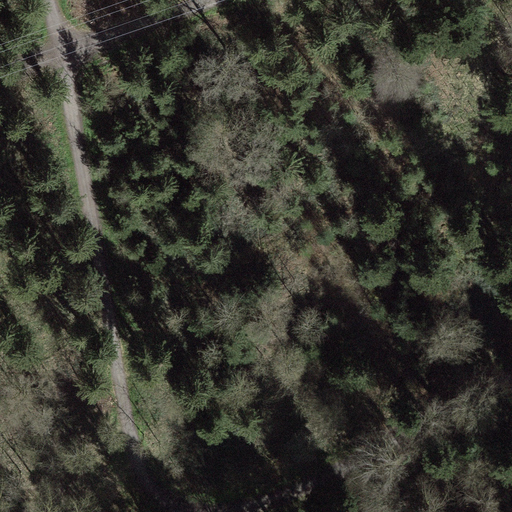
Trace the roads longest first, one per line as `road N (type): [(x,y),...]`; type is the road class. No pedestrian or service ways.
road 1 (track): [(53,0),(121,396),(150,497),(185,511)]
road 2 (track): [(196,511),(254,509),(511,384)]
road 3 (track): [(67,50),(216,0)]
